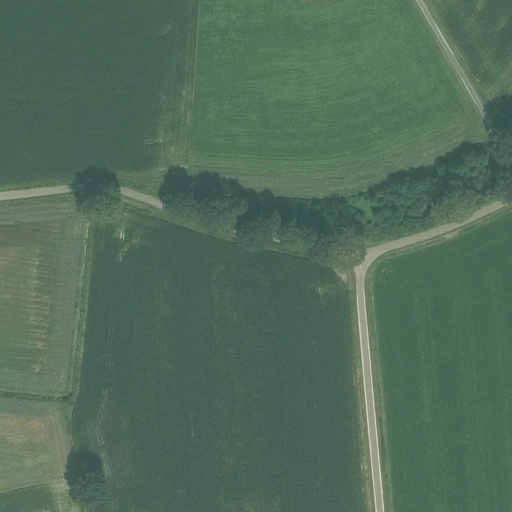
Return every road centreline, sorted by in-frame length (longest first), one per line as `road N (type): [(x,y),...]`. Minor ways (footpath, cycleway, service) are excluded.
road 1 (unclassified): [(360,253),(262,238),(111,189),(0,198)]
road 2 (unclassified): [(377,511),(360,253)]
road 3 (unclassified): [(360,253),(438,231),(511,196)]
